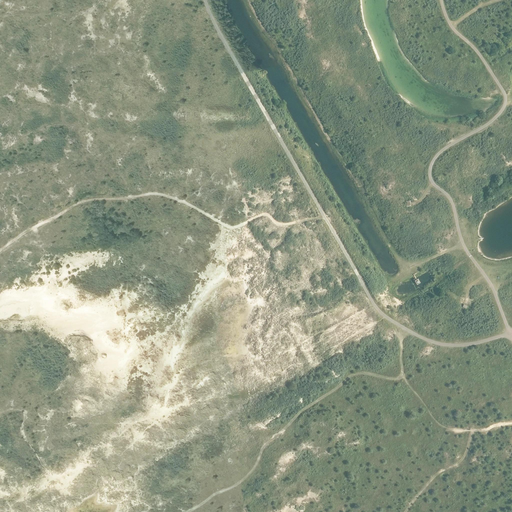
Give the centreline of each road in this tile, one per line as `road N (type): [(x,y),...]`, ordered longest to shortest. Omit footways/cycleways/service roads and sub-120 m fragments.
road 1 (unknown): [(0,250),(75,204),(146,193),(184,202),(229,227),(262,214),(281,224),(324,216)]
road 2 (track): [(373,304),(204,0)]
road 3 (unknown): [(511,424),(446,427),(403,376)]
road 4 (track): [(511,333),(443,344),(390,319)]
